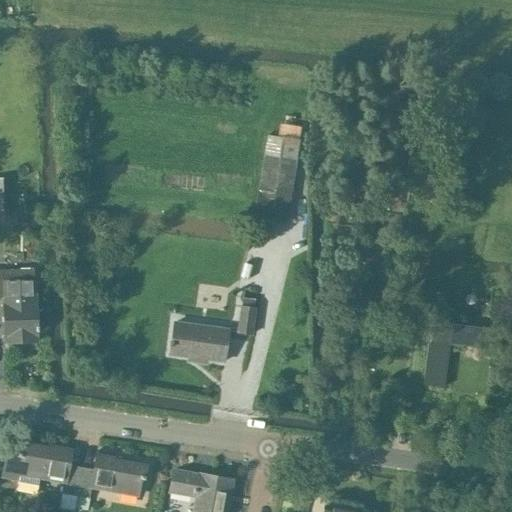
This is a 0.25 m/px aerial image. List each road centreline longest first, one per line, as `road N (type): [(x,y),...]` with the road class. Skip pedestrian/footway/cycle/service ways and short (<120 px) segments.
road 1 (unclassified): [(270,438),(0,405)]
road 2 (unclassified): [(511,478),(270,438)]
